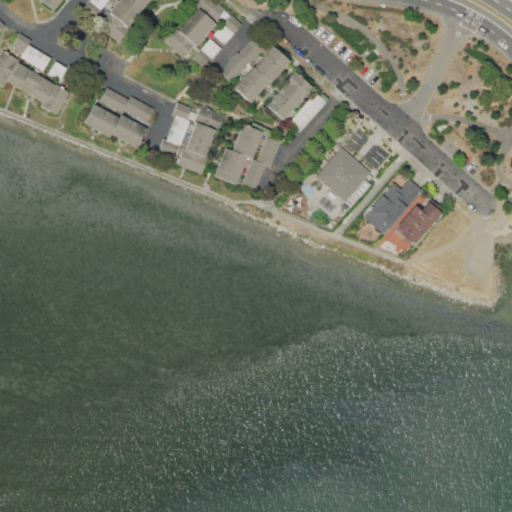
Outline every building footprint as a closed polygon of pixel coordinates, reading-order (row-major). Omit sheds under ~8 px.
[(61,0),(52,11),(39,1),(39,0),(61,0)] [(107,0),(93,17),(82,8),(88,0),(107,0)] [(119,43),(97,26),(111,10),(118,0),(147,0),(129,24),(132,27),(119,43)] [(197,8),(193,5),(197,0),(213,0),(224,9),(213,22),(214,24),(194,46),(192,45),(181,58),(163,41),(175,28),(178,30),(197,8)] [(213,34),(231,15),(241,25),(224,44),(213,34)] [(11,46),(19,33),(30,39),(22,52),(11,46)] [(247,63),(230,82),(219,72),(237,53),(238,54),(253,38),(264,47),(248,64),(247,63)] [(192,58),(209,39),(220,48),(202,68),(192,58)] [(43,70),(20,57),(28,44),(50,58),(43,70)] [(232,88),(253,65),(255,67),(273,46),(289,60),(269,82),(268,81),(248,102),(232,88)] [(42,103),(6,81),(3,87),(0,85),(0,51),(1,50),(19,60),(18,63),(53,84),(54,83),(69,92),(55,115),(40,105),(42,103)] [(47,74),(55,61),(66,68),(58,81),(47,74)] [(285,85),(283,83),(294,70),(312,87),(300,99),(300,98),(280,120),(265,106),(285,85)] [(98,100),(105,87),(128,99),(130,96),(152,108),(143,124),(122,112),(121,113),(98,100)] [(288,122),(315,93),(325,103),(299,132),(288,122)] [(162,138),(165,139),(175,116),(171,115),(177,102),(190,108),(186,119),(189,120),(179,146),(177,145),(171,161),(156,155),(162,138)] [(117,117),(120,113),(147,128),(136,147),(109,133),(108,136),(83,122),(92,104),(117,117)] [(216,131),(205,157),(207,157),(201,174),(176,164),(183,148),(184,148),(195,123),(193,122),(199,105),(223,115),(217,132),(216,131)] [(230,150),(241,124),(261,132),(250,159),(245,157),(234,184),(213,175),(224,148),(230,150)] [(242,183),(252,158),(256,160),(266,136),(279,142),(269,166),(264,164),(255,188),(242,183)] [(316,175),(340,146),(370,172),(364,179),(370,184),(359,198),(352,192),(345,201),(316,175)] [(361,218),(392,182),(398,188),(407,178),(421,189),(385,231),(384,229),(380,234),(361,218)] [(429,198),(441,209),(432,220),(411,244),(401,235),(403,233),(396,227),(415,206),(420,210),(429,198)]
